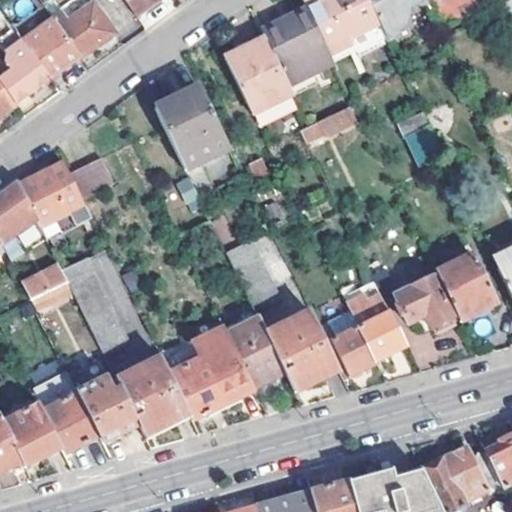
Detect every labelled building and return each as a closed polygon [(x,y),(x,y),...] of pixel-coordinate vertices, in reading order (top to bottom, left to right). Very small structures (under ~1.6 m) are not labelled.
[(91,0),(71,0),(59,9),(63,15),(67,21),(95,4),(91,0)] [(124,0),(137,17),(160,0),(124,0)] [(300,0),(306,12),(335,70),(388,44),(366,0),(300,0)] [(366,0),(388,44),(397,63),(409,60),(416,56),(423,41),(439,32),(426,2),(424,0),(366,0)] [(430,0),(426,2),(439,32),(493,7),(489,0),(430,0)] [(505,20),(511,16),(511,0),(506,0),(498,4),(505,20)] [(52,22),(80,60),(117,34),(95,4),(67,21),(63,15),(52,22)] [(30,14),(35,23),(48,15),(41,7),(30,14)] [(306,12),(293,19),(295,25),(289,27),(264,40),(265,42),(293,99),(324,85),(338,79),(338,76),(335,70),(306,12)] [(16,30),(17,32),(30,25),(24,16),(12,25),(16,30)] [(293,19),(262,34),(264,40),(289,27),(295,25),(293,19)] [(24,41),(52,80),(57,77),(80,60),(52,22),(24,41)] [(16,30),(0,41),(0,49),(3,53),(22,40),(17,32),(16,30)] [(0,76),(0,86),(16,107),(52,80),(24,41),(22,40),(3,53),(2,64),(7,72),(0,76)] [(225,61),(253,118),(293,99),(265,42),(225,61)] [(359,66),(365,78),(397,63),(388,44),(335,70),(338,76),(359,66)] [(293,99),(299,111),(330,96),(324,85),(293,99)] [(0,117),(16,107),(0,86),(0,117)] [(185,171),(230,149),(200,87),(156,109),(153,110),(185,171)] [(318,125),(324,138),(356,124),(349,109),(318,125)] [(398,127),(403,139),(407,137),(421,163),(440,154),(422,114),(398,127)] [(495,122),(501,136),(511,131),(505,117),(495,122)] [(300,133),(306,146),(324,138),(318,125),(300,133)] [(260,159),(249,164),(254,173),(265,168),(260,159)] [(86,207),(117,193),(102,161),(71,175),(86,207)] [(45,241),(63,232),(58,220),(86,207),(71,175),(65,164),(18,186),(36,221),(45,241)] [(205,164),(205,179),(223,179),(223,164),(205,164)] [(254,173),(259,183),(269,179),(265,168),(254,173)] [(18,186),(16,181),(0,192),(0,247),(12,240),(36,221),(18,186)] [(178,236),(184,250),(215,235),(209,222),(178,236)] [(0,249),(3,254),(13,265),(25,257),(12,240),(0,247),(0,249)] [(251,308),(255,316),(280,303),(250,243),(225,255),(251,308)] [(511,245),(490,256),(498,270),(511,263),(511,245)] [(435,274),(460,324),(496,306),(471,257),(435,274)] [(73,295),(103,356),(127,344),(85,262),(61,273),(68,285),(73,295)] [(511,263),(498,270),(511,299),(511,263)] [(399,296),(386,270),(370,278),(374,285),(384,304),(393,299),(407,327),(425,319),(431,331),(441,326),(443,331),(452,327),(450,323),(454,320),(433,279),(399,296)] [(121,276),(129,295),(141,290),(132,271),(121,276)] [(68,285),(61,273),(42,282),(48,295),(52,293),(68,285)] [(24,290),(30,304),(48,295),(42,282),(24,290)] [(52,293),(58,303),(73,295),(68,285),(52,293)] [(384,304),(374,285),(343,300),(358,329),(374,363),(406,348),(384,304)] [(30,304),(35,314),(58,303),(52,293),(48,295),(30,304)] [(221,324),(223,329),(247,317),(250,324),(258,321),(255,316),(251,308),(221,324)] [(311,313),(265,336),(284,375),(295,396),(341,374),(311,313)] [(247,317),(223,329),(224,330),(253,390),(284,375),(265,336),(258,321),(250,324),(247,317)] [(331,342),(348,379),(375,366),(374,363),(358,329),(331,342)] [(192,345),(225,411),(240,404),(237,397),(253,390),(224,330),(192,345)] [(190,419),(191,422),(208,415),(210,419),(225,411),(192,345),(160,360),(187,415),(190,419)] [(138,427),(140,431),(151,426),(154,431),(187,415),(160,360),(115,382),(120,392),(138,427)] [(98,439),(101,445),(131,431),(138,427),(120,392),(115,394),(108,381),(77,395),(98,439)] [(60,452),(62,455),(68,453),(98,439),(77,395),(41,413),(60,452)] [(22,463),(25,469),(60,452),(41,413),(37,405),(2,424),(22,463)] [(190,419),(187,415),(154,431),(151,426),(140,431),(145,441),(190,419)] [(0,474),(22,463),(2,424),(0,419),(0,474)] [(511,438),(498,445),(499,448),(484,455),(501,490),(511,484),(511,438)] [(440,511),(455,511),(463,508),(462,505),(484,493),(486,497),(501,490),(484,455),(473,460),(467,448),(440,462),(429,462),(425,470),(421,472),(440,511)] [(440,511),(421,472),(405,476),(391,479),(388,471),(381,473),(359,480),(361,488),(348,492),(353,511),(440,511)] [(346,485),(348,492),(361,488),(359,480),(346,484),(346,485)] [(353,511),(348,492),(346,485),(328,489),(310,494),(314,511),(353,511)] [(314,511),(310,494),(276,503),(256,509),(257,511),(314,511)]
